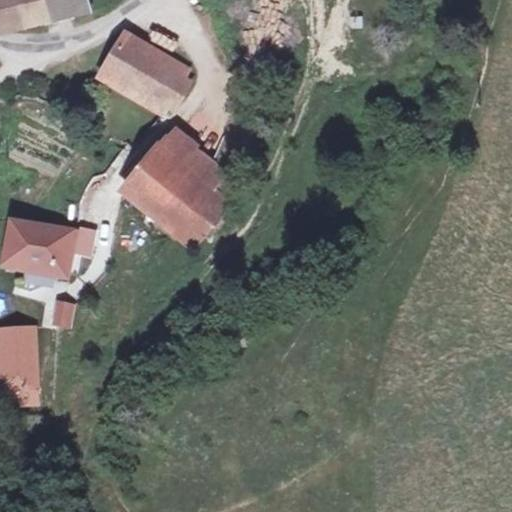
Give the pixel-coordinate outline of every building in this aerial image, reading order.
[(0,0),(0,29),(2,36),(54,35),(66,32),(101,17),(96,0),(0,0)] [(104,76),(168,116),(192,77),(131,39),(104,76)] [(224,171),(178,133),(125,186),(169,228),(209,189),(224,171)] [(228,206),(209,189),(169,228),(189,247),(228,206)] [(17,227),(12,262),(64,267),(69,236),(17,227)] [(60,327),(25,329),(31,383),(60,382),(60,327)]
